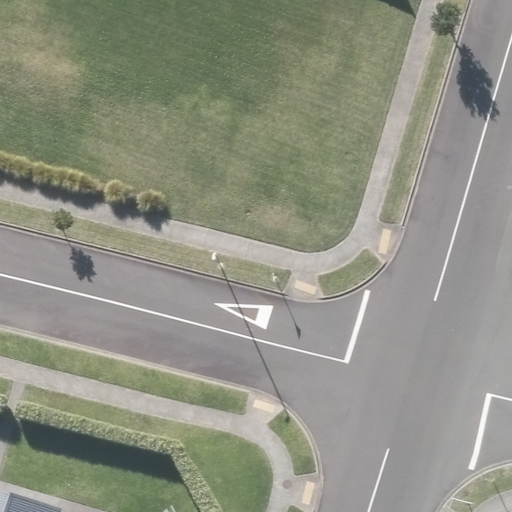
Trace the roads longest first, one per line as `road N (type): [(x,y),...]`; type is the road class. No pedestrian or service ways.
road 1 (residential): [(0,284),(397,397)]
road 2 (residential): [(397,397),(511,21)]
